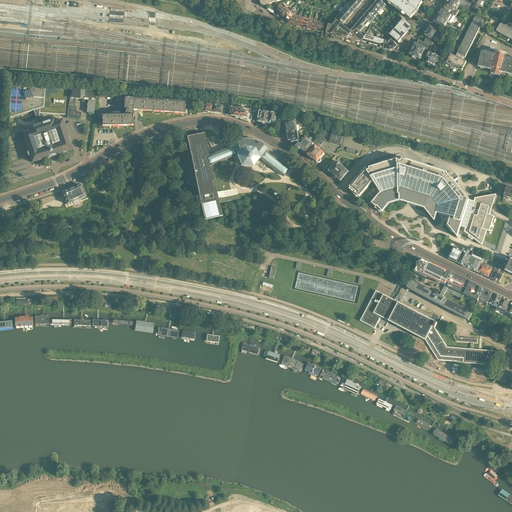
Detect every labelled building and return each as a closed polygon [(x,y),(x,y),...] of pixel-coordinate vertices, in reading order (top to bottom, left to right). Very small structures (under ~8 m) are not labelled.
[(355,10),(359,6),(352,0),(350,0),(348,4),(355,10)] [(380,0),(376,0),(374,3),(382,9),(386,5),(384,2),(380,0)] [(384,0),(385,0),(410,19),(413,15),(414,15),(416,13),(420,6),(419,6),(422,2),(419,0),(384,0)] [(471,5),(463,0),(448,0),(443,9),(455,17),(459,10),(457,9),(458,7),(467,12),(468,12),(470,7),(471,5)] [(470,7),(472,8),(474,8),(477,10),(479,6),(481,7),(484,2),(485,0),(473,0),(471,5),(470,7)] [(286,8),(286,7),(288,6),(284,3),(282,4),(279,7),(277,5),(275,6),(273,8),(280,14),(286,8)] [(374,3),(370,8),(378,14),(382,9),(374,3)] [(344,8),(351,15),(355,10),(348,4),(344,8)] [(286,7),(286,8),(280,14),(284,18),(290,11),(286,7)] [(347,19),(351,15),(344,8),(340,13),(347,19)] [(374,19),(378,14),(370,8),(366,13),(374,19)] [(438,15),(450,23),(451,22),(450,21),(453,16),(442,9),(438,15)] [(288,21),(294,15),(294,14),(290,11),(284,18),(288,21)] [(336,17),(340,21),(343,24),(347,19),(340,13),(336,17)] [(366,13),(362,18),(367,22),(370,24),(374,19),(366,13)] [(294,15),(294,14),(294,15),(288,21),(290,23),(296,25),(299,16),(294,15)] [(450,23),(438,15),(434,22),(444,27),(447,23),(449,24),(450,23)] [(473,22),(481,26),(483,21),(475,17),(473,22)] [(367,22),(362,18),(358,23),(363,27),(367,22)] [(412,27),(407,23),(401,18),(398,22),(408,31),(412,27)] [(496,31),(501,34),(505,26),(502,24),(504,20),(502,19),(500,23),(496,31)] [(359,32),(354,27),(350,31),(337,20),(333,26),(329,24),(326,33),(362,43),(366,35),(361,34),(359,32)] [(398,22),(395,26),(405,34),(408,31),(398,22)] [(479,30),(481,26),(473,22),(470,26),(479,30)] [(358,23),(354,27),(359,32),(363,27),(358,23)] [(405,34),(395,26),(391,29),(402,38),(405,34)] [(479,30),(470,26),(468,31),(476,35),(479,30)] [(505,26),(501,34),(505,36),(510,28),(505,26)] [(427,38),(433,41),(434,42),(435,39),(434,38),(438,31),(430,27),(425,35),(428,37),(427,38)] [(398,42),(402,38),(391,29),(388,33),(398,42)] [(474,40),(476,35),(468,31),(466,36),(474,40)] [(366,34),(366,35),(362,43),(373,46),(376,37),(366,34)] [(474,40),(466,36),(464,40),(472,44),(474,40)] [(386,40),(376,37),(373,46),(383,49),(386,40)] [(434,43),(433,41),(427,38),(426,38),(424,43),(429,46),(432,47),(434,43)] [(386,40),(383,49),(389,51),(393,50),(398,45),(396,43),(395,44),(394,43),(395,42),(394,41),(393,42),(390,39),(389,41),(386,40)] [(470,49),(472,44),(464,40),(461,45),(470,49)] [(429,46),(424,43),(419,41),(417,44),(415,43),(413,48),(411,50),(412,50),(410,54),(420,59),(420,58),(423,60),(424,56),(422,55),(425,49),(427,50),(429,46)] [(470,49),(461,45),(459,49),(467,53),(470,49)] [(465,58),(467,53),(459,49),(457,54),(464,57),(465,58)] [(457,54),(450,51),(450,50),(448,53),(451,55),(446,63),(451,65),(457,69),(462,71),(466,62),(462,60),(464,57),(457,54)] [(435,55),(431,53),(429,52),(426,57),(428,58),(426,62),(429,64),(433,66),(436,67),(441,58),(437,56),(437,55),(435,54),(435,55)] [(481,58),(481,61),(481,62),(479,67),(480,69),(483,69),(485,68),(484,70),(491,72),(491,74),(500,76),(500,74),(507,76),(508,74),(509,76),(511,76),(511,59),(511,60),(504,58),(505,54),(496,52),(495,55),(495,56),(488,54),(488,53),(484,52),(483,53),(482,58),(481,58)] [(38,125),(31,128),(31,127),(30,128),(30,129),(31,131),(23,133),(22,133),(22,134),(23,134),(28,152),(27,152),(27,155),(29,157),(30,156),(31,162),(32,162),(32,163),(33,162),(38,161),(38,162),(39,162),(39,161),(41,161),(41,160),(41,159),(46,158),(47,159),(48,159),(56,156),(57,156),(58,156),(57,154),(62,152),(63,153),(65,153),(66,153),(66,152),(66,151),(71,150),(72,149),(72,148),(71,148),(70,143),(71,143),(71,140),(69,138),(68,139),(62,121),(63,121),(62,120),(61,121),(54,123),(53,121),(53,120),(52,120),(52,121),(42,124),(38,109),(39,109),(39,113),(64,115),(65,115),(67,90),(11,86),(8,126),(9,119),(33,110),(38,125)] [(72,88),(72,89),(70,98),(67,118),(80,120),(85,120),(85,117),(84,117),(81,114),(81,113),(76,112),(75,106),(74,106),(76,99),(80,99),(83,99),(82,101),(89,102),(87,112),(94,113),(97,90),(81,89),(78,89),(77,89),(72,88)] [(185,102),(132,98),(132,95),(123,94),(123,95),(122,112),(123,112),(123,114),(102,115),(102,116),(102,119),(102,126),(133,126),(133,122),(133,120),(133,115),(133,110),(138,110),(144,111),(163,112),(184,113),(185,110),(185,106),(187,106),(187,101),(185,101),(185,102)] [(212,113),(213,105),(209,104),(209,103),(204,102),(202,113),(207,113),(207,112),(212,113)] [(213,103),(213,105),(212,113),(221,114),(222,106),(220,106),(220,104),(219,104),(213,103)] [(238,118),(239,117),(240,108),(231,107),(229,116),(234,116),(235,118),(238,118)] [(250,110),(240,108),(239,117),(240,119),(242,119),(244,118),(247,118),(249,118),(250,110)] [(258,111),(257,118),(257,122),(258,122),(261,122),(261,123),(262,124),(265,124),(266,123),(268,112),(258,111)] [(268,125),(270,125),(274,125),(274,124),(275,118),(274,118),(275,114),(274,113),(268,112),(266,123),(268,125)] [(287,132),(299,130),(298,125),(296,125),(295,120),(288,121),(288,123),(286,124),(287,132)] [(300,136),(299,130),(287,132),(289,141),(291,141),(292,143),(299,141),(298,136),(300,136)] [(325,140),(328,142),(341,146),(344,136),(331,132),(330,135),(324,131),(316,141),(314,143),(314,144),(309,150),(311,151),(307,156),(311,159),(311,158),(317,162),(318,163),(320,162),(321,161),(321,159),(320,159),(324,154),(318,149),(325,140)] [(218,136),(217,135),(214,132),(207,138),(208,138),(211,147),(218,145),(218,144),(219,144),(219,143),(219,142),(220,141),(220,140),(220,139),(219,138),(219,137),(218,136)] [(281,163),(273,156),(273,157),(271,155),(266,151),(265,151),(266,151),(267,149),(267,148),(264,146),(264,145),(260,142),(259,143),(257,142),(257,141),(245,140),(244,140),(242,140),(237,142),(233,144),(234,146),(225,150),(225,149),(215,153),(215,154),(210,156),(206,138),(205,133),(187,136),(206,222),(223,218),(219,201),(218,195),(217,189),(212,169),(235,160),(238,159),(241,166),(253,168),(259,159),(260,158),(267,164),(269,166),(270,166),(270,167),(272,168),(272,169),(272,168),(272,169),(273,168),(273,169),(275,171),(276,170),(283,176),(289,169),(281,163)] [(299,143),(296,147),(299,150),(300,148),(306,153),(309,150),(314,144),(314,143),(305,136),(299,143)] [(495,194),(489,196),(474,198),(473,202),(469,200),(460,189),(452,179),(451,180),(448,176),(448,177),(446,174),(447,173),(400,158),(399,158),(399,159),(373,166),(373,167),(366,169),(365,168),(349,187),(350,188),(349,189),(353,192),(352,193),(357,197),(358,196),(359,197),(373,181),(380,192),(371,203),(375,207),(374,208),(380,212),(381,211),(381,212),(389,203),(399,200),(412,205),(424,208),(434,221),(436,213),(443,215),(449,217),(446,226),(452,233),(452,232),(457,237),(460,226),(465,228),(464,232),(468,235),(468,237),(472,240),(472,238),(481,245),(486,230),(489,231),(494,216),(489,215),(495,194)] [(260,160),(255,169),(260,172),(265,163),(260,160)] [(337,162),(329,171),(332,174),(332,175),(332,177),(334,178),(336,178),(341,181),(348,172),(337,162)] [(68,190),(65,192),(62,193),(67,205),(73,202),(74,203),(75,204),(80,202),(80,201),(80,199),(86,197),(81,185),(75,188),(68,191),(68,190)] [(307,185),(300,196),(307,200),(311,193),(310,193),(312,188),(307,185)] [(511,198),(511,188),(506,187),(503,196),(508,198),(508,199),(511,200),(511,199),(511,198)] [(269,195),(266,199),(273,203),(276,199),(269,195)] [(449,259),(451,260),(457,263),(463,251),(453,247),(448,257),(449,259)] [(459,264),(463,266),(466,267),(471,256),(468,255),(469,253),(469,252),(469,251),(468,251),(467,251),(467,252),(465,251),(459,264)] [(472,254),(471,256),(466,267),(471,270),(478,257),(472,254)] [(484,259),(478,257),(471,270),(477,273),(478,273),(482,264),(484,259)] [(408,289),(410,290),(447,310),(468,320),(469,318),(472,313),(475,307),(476,306),(479,300),(479,299),(484,289),(470,282),(452,273),(445,270),(431,263),(421,258),(421,259),(419,262),(417,263),(416,265),(417,266),(414,273),(414,272),(406,288),(408,289)] [(485,265),(482,264),(478,273),(488,278),(489,278),(493,269),(492,269),(493,267),(489,265),(488,266),(485,264),(485,265)] [(492,279),(496,281),(499,283),(504,272),(495,267),(494,270),(490,278),(492,279)] [(491,292),(484,289),(479,299),(479,300),(488,304),(488,303),(490,298),(493,293),(491,292)] [(415,311),(402,304),(400,304),(390,298),(384,295),(376,291),(375,293),(368,306),(360,321),(375,329),(381,317),(398,326),(426,341),(430,348),(438,360),(459,362),(474,363),(484,364),(490,365),(495,365),(494,365),(495,354),(496,354),(496,351),(473,349),(473,343),(477,343),(478,339),(459,338),(455,340),(456,342),(471,343),(470,349),(447,347),(441,338),(435,328),(437,323),(436,322),(415,311)] [(488,303),(497,308),(502,297),(494,294),(492,299),(490,298),(488,303)] [(510,301),(502,297),(497,308),(506,312),(508,308),(507,307),(510,301)] [(26,317),(14,318),(14,328),(33,327),(33,317),(26,317)] [(135,331),(152,334),(154,324),(136,322),(135,331)] [(177,335),(178,328),(159,325),(158,332),(177,335)] [(183,331),(182,339),(195,341),(196,332),(183,331)] [(223,336),(201,332),(200,337),(222,342),(223,336)] [(258,355),(259,349),(243,344),(241,353),(248,355),(249,353),(258,355)] [(264,359),(277,363),(279,356),(266,352),(264,359)] [(303,366),(284,358),(281,364),(300,372),(301,371),(303,366)] [(320,370),(308,365),(304,372),(316,378),(320,370)] [(360,369),(358,373),(366,378),(368,374),(360,369)] [(323,370),(319,377),(337,385),(340,378),(323,370)] [(339,386),(357,394),(361,386),(353,382),(353,381),(345,378),(344,379),(343,378),(339,386)] [(372,401),(374,402),(377,397),(363,390),(360,395),(365,397),(365,399),(370,401),(372,401)] [(393,405),(379,399),(376,403),(390,410),(393,405)] [(411,417),(394,409),(392,413),(393,415),(407,423),(409,421),(411,417)] [(431,428),(417,420),(415,424),(429,431),(430,431),(431,429),(431,428)] [(451,443),(453,440),(453,438),(452,437),(436,429),(435,429),(435,430),(433,433),(433,434),(433,435),(449,443),(450,443),(451,443)] [(481,475),(496,487),(499,484),(495,481),(499,476),(488,467),(481,475)] [(506,485),(502,491),(511,497),(511,486),(511,488),(506,485)]
